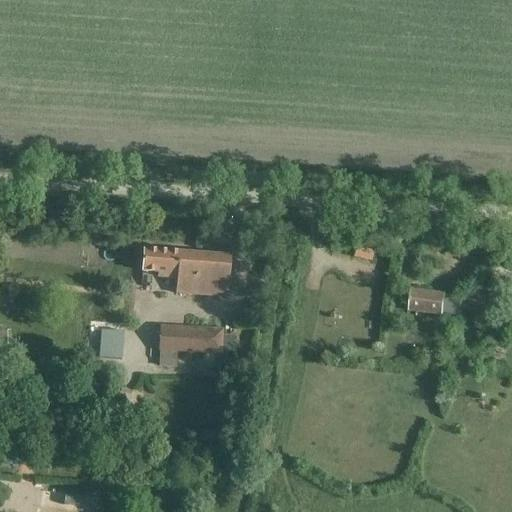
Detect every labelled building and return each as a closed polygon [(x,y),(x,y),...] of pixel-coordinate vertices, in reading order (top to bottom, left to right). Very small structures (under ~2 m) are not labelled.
[(227,298),(230,256),(142,250),(141,272),(157,273),(157,277),(177,279),(176,294),(227,298)] [(411,286),(407,317),(438,320),(441,289),(411,286)] [(459,298),(441,295),(439,313),(457,316),(459,298)] [(161,325),(159,350),(221,353),(222,328),(161,325)] [(101,329),(99,358),(123,359),(125,331),(101,329)]
